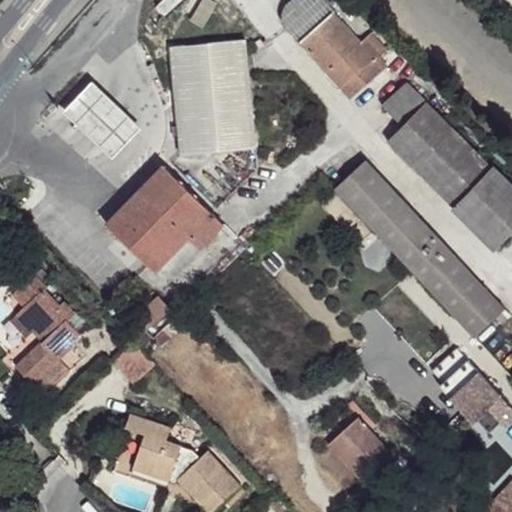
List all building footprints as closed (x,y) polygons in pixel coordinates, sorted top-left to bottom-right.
[(336,11),(326,0),(295,0),(287,8),(284,12),(284,19),(288,27),(351,97),(386,65),(377,54),(384,48),(372,35),(362,44),(333,13),(336,11)] [(257,148),(245,40),(170,48),(179,127),(180,137),(182,156),(257,148)] [(403,127),(388,142),(494,248),(511,230),(511,186),(407,82),(383,106),(403,127)] [(91,138),(113,159),(141,129),(118,108),(92,84),(64,113),(91,138)] [(366,161),(335,189),(475,337),(495,318),(501,324),(510,315),(366,161)] [(224,225),(164,166),(107,224),(155,272),(163,263),(175,275),(224,225)] [(16,367),(43,397),(71,372),(60,360),(73,348),(71,345),(91,326),(78,312),(75,315),(64,302),(59,306),(45,290),(47,288),(35,275),(20,288),(32,301),(24,308),(41,326),(42,325),(51,335),(43,342),(16,367)] [(32,301),(20,288),(13,295),(24,308),(32,301)] [(170,309),(158,296),(134,319),(145,331),(170,309)] [(41,326),(24,308),(11,319),(28,338),(34,332),(43,342),(51,335),(42,325),(41,326)] [(155,365),(133,342),(112,361),(135,384),(155,365)] [(470,405),(463,412),(471,421),(476,420),(489,435),(501,424),(505,427),(511,420),(511,409),(457,349),(432,372),(443,384),(455,398),(460,394),(470,405)] [(440,387),(463,412),(470,405),(460,394),(455,398),(443,384),(440,387)] [(177,479),(207,511),(215,511),(241,488),(208,452),(201,459),(193,451),(167,442),(171,429),(132,415),(127,429),(147,436),(135,469),(169,482),(171,477),(177,479)] [(329,444),(364,482),(393,455),(358,417),(329,444)] [(508,511),(494,500),(484,511),(508,511)] [(406,511),(398,503),(390,510),(391,511),(406,511)]
